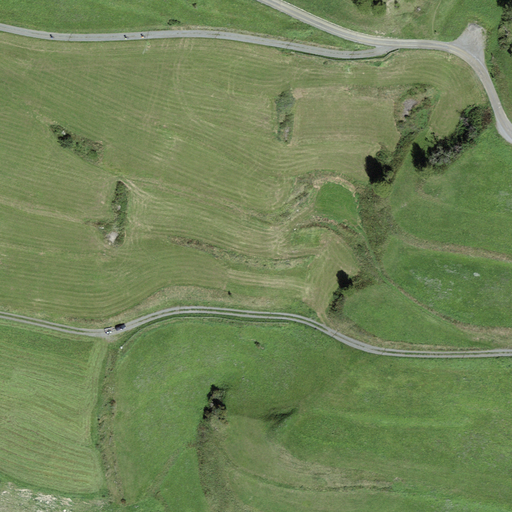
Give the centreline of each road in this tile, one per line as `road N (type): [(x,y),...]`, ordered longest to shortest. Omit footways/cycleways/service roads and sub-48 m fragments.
road 1 (track): [(511,354),(369,347),(259,312),(153,316),(102,329),(0,315)]
road 2 (track): [(388,43),(346,54),(241,36),(44,36),(0,25)]
road 3 (track): [(388,43),(465,52),(479,63),(511,133)]
road 4 (track): [(263,0),(339,33),(388,43)]
